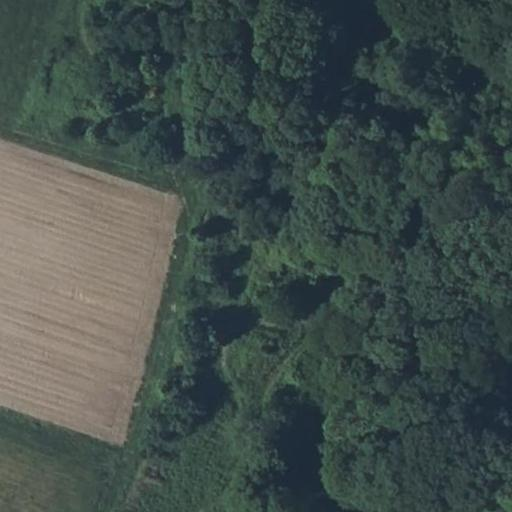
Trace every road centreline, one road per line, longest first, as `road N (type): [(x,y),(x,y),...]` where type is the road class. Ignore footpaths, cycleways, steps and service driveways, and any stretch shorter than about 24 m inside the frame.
road 1 (track): [(102,511),(159,351),(192,190),(0,126)]
road 2 (track): [(119,467),(0,427)]
